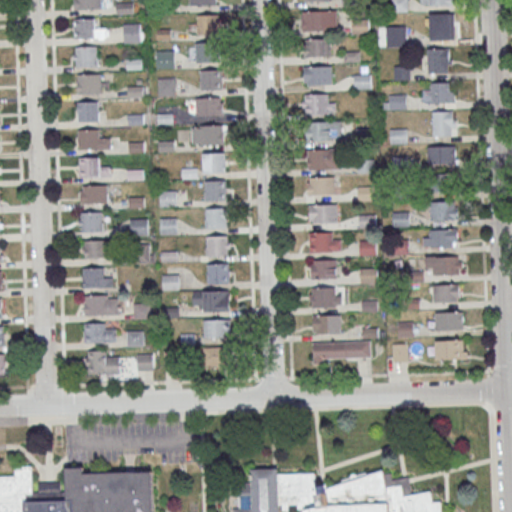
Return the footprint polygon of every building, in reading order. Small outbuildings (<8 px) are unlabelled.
[(101,0),(74,0),(75,9),(101,9),(101,0)] [(133,12),(133,3),(117,3),(117,12),(133,12)] [(337,30),(337,10),(303,10),(303,30),(337,30)] [(451,13),(432,13),(432,39),(451,39),(451,13)] [(219,14),(197,14),(197,34),(219,34),(219,14)] [(95,27),(95,18),(73,18),(73,38),(106,38),(106,27),(95,27)] [(124,42),(142,42),(142,23),(124,23),(124,42)] [(407,46),(407,26),(386,26),(386,46),(407,46)] [(304,39),(304,56),(331,56),(331,39),(304,39)] [(191,61),(218,61),(218,42),(191,42),(191,61)] [(97,46),(73,46),(73,65),(97,65),(97,46)] [(451,72),(451,48),(429,48),(429,72),(451,72)] [(158,50),(158,67),(173,67),(173,50),(158,50)] [(305,83),(333,83),(333,66),(305,66),(305,83)] [(201,89),(223,89),(223,70),(201,70),(201,89)] [(101,73),(77,73),(77,93),(101,93),(101,73)] [(371,74),(355,74),(355,88),(371,88),(371,74)] [(174,95),(174,78),(159,78),(159,95),(174,95)] [(454,82),(432,82),(432,102),(454,102),(454,82)] [(303,94),(303,113),(334,113),(334,94),(303,94)] [(223,115),(223,98),(195,98),(195,115),(223,115)] [(99,121),(99,101),(78,101),(78,121),(99,121)] [(435,134),(456,134),(456,111),(435,111),(435,134)] [(341,139),(341,121),(307,121),(307,139),(341,139)] [(191,144),(224,144),(224,125),(191,125),(191,144)] [(111,149),(111,138),(100,138),(100,129),(78,129),(78,149),(111,149)] [(407,142),(407,129),(391,129),(391,142),(407,142)] [(429,162),(457,162),(457,145),(429,145),(429,162)] [(308,148),(308,169),(339,168),(339,148),(308,148)] [(204,171),(226,171),(226,152),(204,152),(204,171)] [(78,157),(78,176),(109,175),(109,166),(99,166),(99,156),(78,157)] [(459,174),(429,174),(429,191),(459,191),(459,174)] [(308,176),(308,194),(335,194),(335,176),(308,176)] [(205,199),(226,199),(226,180),(205,180),(205,199)] [(107,185),(81,185),(81,202),(107,202),(107,185)] [(177,190),(160,190),(160,206),(177,206),(177,190)] [(457,201),(430,201),(430,219),(457,219),(457,201)] [(309,221),(338,221),(338,203),(309,203),(309,221)] [(227,226),(227,208),(205,208),(205,226),(227,226)] [(102,211),(80,211),(80,231),(102,231),(102,211)] [(177,233),(177,217),(160,217),(160,233),(177,233)] [(149,234),(149,218),(130,218),(130,234),(149,234)] [(458,228),(424,228),(424,246),(458,246),(458,228)] [(309,251),(341,251),(341,239),(333,239),(333,231),(309,231),(309,251)] [(230,255),(230,235),(207,235),(207,255),(230,255)] [(109,240),(83,240),(83,257),(109,257),(109,240)] [(374,254),(374,241),(361,241),(361,254),(374,254)] [(134,244),(134,261),(151,261),(151,244),(134,244)] [(462,256),(429,256),(429,274),(462,274),(462,256)] [(337,277),(337,259),(311,259),(311,278),(337,277)] [(207,282),(229,282),(229,263),(207,263),(207,282)] [(83,267),(83,286),(113,286),(113,277),(103,277),(103,267),(83,267)] [(377,268),(361,268),(361,282),(377,282),(377,268)] [(179,288),(179,275),(164,275),(164,288),(179,288)] [(460,284),(432,284),(432,301),(460,301),(460,284)] [(340,287),(311,287),(311,306),(340,306),(340,287)] [(194,290),(194,310),(229,310),(229,290),(194,290)] [(84,294),(84,314),(118,314),(118,294),(84,294)] [(134,317),(152,317),(152,304),(134,304),(134,317)] [(435,311),(436,329),(464,329),(464,311),(435,311)] [(314,333),(341,333),(341,314),(314,314),(314,333)] [(204,319),(204,337),(231,337),(231,319),(204,319)] [(84,341),(116,341),(116,322),(84,322),(84,341)] [(143,345),(143,330),(127,330),(127,345),(143,345)] [(467,339),(435,339),(435,358),(467,358),(467,339)] [(313,342),(314,360),(371,358),(371,340),(313,342)] [(407,344),(394,344),(394,361),(407,361),(407,344)] [(203,366),(228,366),(228,346),(203,346),(203,366)] [(86,373),(120,373),(120,350),(86,350),(86,373)] [(137,353),(137,370),(153,370),(153,353),(137,353)] [(31,467),(15,466),(15,476),(0,476),(0,511),(153,511),(152,471),(84,472),(83,467),(66,467),(66,492),(55,492),(54,482),(46,483),(38,483),(39,492),(32,492),(31,467)] [(432,491),(412,494),(407,476),(391,479),(389,473),(384,474),(383,469),(327,488),(326,484),(315,486),(315,473),(279,474),(278,468),(252,468),(253,509),(233,508),(233,511),(280,511),(280,509),(305,509),(305,511),(442,511),(442,501),(433,502),(432,491)]
